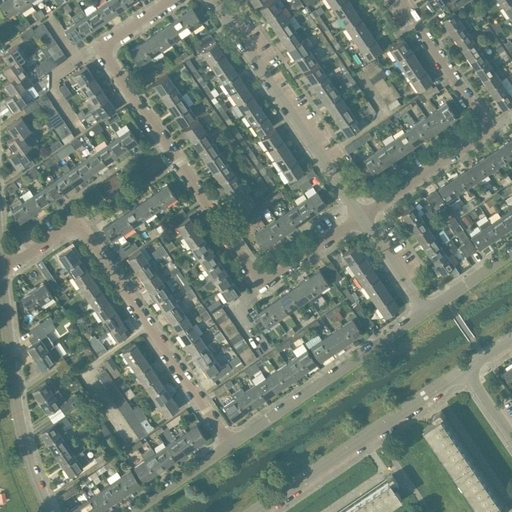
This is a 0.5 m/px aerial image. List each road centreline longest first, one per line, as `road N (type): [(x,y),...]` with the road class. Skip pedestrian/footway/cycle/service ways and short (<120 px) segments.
road 1 (residential): [(359,216),(258,276),(104,58),(108,43),(170,0)]
road 2 (residential): [(359,216),(481,127),(398,0)]
road 3 (residential): [(359,216),(211,0)]
road 4 (residential): [(229,444),(80,230)]
road 5 (residential): [(254,511),(464,369)]
road 6 (residential): [(52,511),(19,418),(0,270)]
road 7 (residential): [(229,444),(423,311)]
road 8 (residential): [(130,511),(229,444)]
